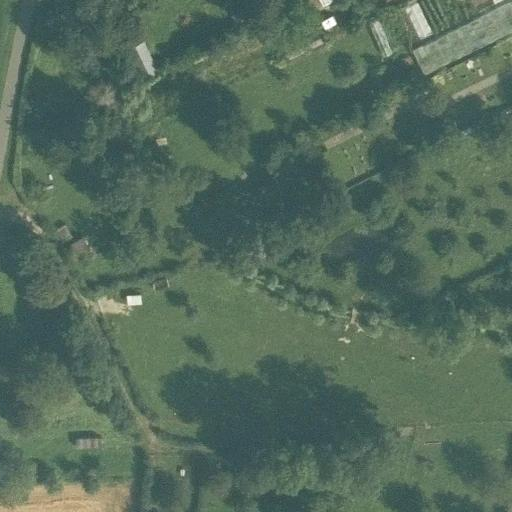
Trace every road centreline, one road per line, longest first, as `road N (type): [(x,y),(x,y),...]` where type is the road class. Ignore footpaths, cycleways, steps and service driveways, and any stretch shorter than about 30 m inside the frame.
road 1 (track): [(351,424),(163,449),(29,225),(0,213)]
road 2 (unclassified): [(0,140),(27,0)]
